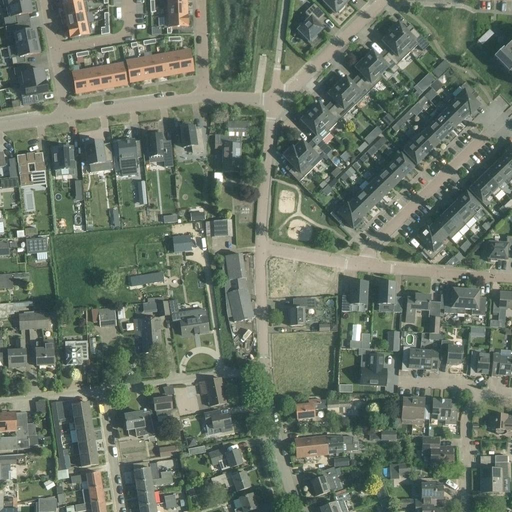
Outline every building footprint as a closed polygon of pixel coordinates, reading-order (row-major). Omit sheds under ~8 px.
[(320,0),(325,4),(324,6),(328,10),(329,9),(335,15),(337,13),(339,14),(344,9),(343,7),(348,2),(346,0),(320,0)] [(6,7),(8,18),(4,19),(5,26),(17,23),(16,17),(32,14),(30,2),(6,7)] [(86,3),(63,7),(66,18),(86,14),(89,14),(86,3)] [(168,7),(168,6),(165,7),(166,17),(166,18),(187,17),(186,6),(168,7)] [(324,16),(314,6),(305,14),(310,19),(298,32),(299,33),(298,34),(303,39),(304,38),(309,43),(310,41),(311,43),(317,38),(315,36),(322,30),(316,24),(324,16)] [(86,14),(66,18),(68,29),(88,24),(86,14)] [(167,29),(171,29),(187,28),(187,17),(166,18),(166,17),(163,17),(164,29),(167,29)] [(88,24),(68,29),(70,40),(91,35),(88,24)] [(429,46),(413,30),(408,35),(398,24),(389,33),(390,33),(410,54),(417,46),(423,52),(429,46)] [(7,34),(19,32),(18,25),(5,28),(7,34)] [(493,35),(489,30),(478,42),(482,46),(493,35)] [(16,46),(37,42),(35,31),(14,35),(16,46)] [(390,33),(389,33),(384,39),(385,40),(382,43),(391,52),(386,56),(396,67),(396,66),(410,54),(390,33)] [(16,46),(9,48),(11,59),(13,66),(25,63),(24,57),(40,54),(37,42),(16,46)] [(511,42),(505,49),(505,50),(504,50),(503,49),(493,58),(494,60),(496,58),(500,62),(498,64),(508,74),(510,73),(511,74),(511,42)] [(177,53),(180,75),(193,72),(189,51),(177,53)] [(369,53),(363,59),(379,76),(387,68),(394,75),(400,70),(396,66),(396,67),(386,56),(381,61),(372,52),(370,55),(369,53)] [(164,56),(168,77),(180,75),(177,53),(164,56)] [(168,77),(164,56),(152,58),(155,79),(168,77)] [(155,79),(152,58),(139,60),(143,81),(155,79)] [(364,78),(359,83),(369,93),(383,79),(379,76),(363,59),(357,65),(358,66),(355,69),(364,78)] [(143,81),(139,60),(126,62),(130,84),(143,81)] [(110,67),(114,88),(127,86),(123,65),(110,67)] [(17,76),(19,87),(45,82),(43,70),(27,74),(26,67),(13,70),(15,76),(17,76)] [(97,69),(101,90),(114,88),(110,67),(97,69)] [(443,73),(438,67),(431,73),(436,79),(443,73)] [(85,71),(89,93),(101,90),(97,69),(85,71)] [(89,93),(85,71),(72,74),(76,95),(89,93)] [(428,87),(434,81),(429,76),(423,82),(428,87)] [(341,80),(335,86),(355,106),(369,93),(359,83),(354,87),(345,78),(343,81),(341,80)] [(436,94),(443,87),(436,80),(429,88),(436,94)] [(47,94),(45,82),(19,87),(23,107),(34,105),(33,97),(47,94)] [(469,114),(470,116),(479,107),(470,98),(475,93),(465,84),(460,89),(464,92),(456,100),(455,100),(469,114)] [(342,119),(355,106),(335,86),(330,91),(331,93),(328,95),(337,104),(332,109),(342,119)] [(413,89),(416,93),(413,96),(417,99),(422,94),(415,87),(413,89)] [(456,100),(454,98),(446,105),(462,121),(469,114),(455,100),(456,100)] [(421,107),(425,103),(421,99),(417,103),(421,107)] [(308,112),(328,132),(329,132),(342,119),(332,109),(327,114),(318,105),(315,107),(314,106),(308,112)] [(439,112),(454,128),(462,121),(446,105),(439,112)] [(413,114),(418,109),(415,106),(410,111),(413,114)] [(410,111),(404,117),(408,121),(414,116),(410,111)] [(304,119),(301,121),(308,128),(316,137),(311,142),(316,147),(321,141),(322,142),(330,134),(329,132),(328,132),(308,112),(302,118),(304,119)] [(431,119),(447,135),(454,128),(439,112),(431,119)] [(385,123),(389,127),(395,120),(392,117),(385,123)] [(447,135),(431,119),(424,126),(440,143),(447,135)] [(228,147),(230,147),(230,157),(232,157),(233,173),(240,173),(240,172),(246,173),(246,163),(240,163),(241,138),(248,138),(249,122),(228,122),(228,136),(228,147)] [(395,126),(399,130),(403,126),(399,122),(395,126)] [(189,126),(178,127),(182,149),(191,148),(192,155),(203,153),(205,152),(202,133),(195,134),(195,131),(194,128),(189,129),(189,126)] [(391,129),(396,134),(400,130),(399,130),(395,126),(391,129)] [(424,126),(417,133),(432,150),(440,143),(424,126)] [(152,137),(146,137),(148,159),(163,157),(164,169),(172,168),(170,147),(162,148),(161,133),(152,134),(152,137)] [(409,141),(425,157),(432,150),(417,133),(409,141)] [(232,157),(230,157),(230,147),(228,147),(228,136),(215,136),(215,150),(222,150),(222,173),(233,173),(232,157)] [(369,136),(364,141),(369,146),(374,141),(369,136)] [(126,142),(117,143),(120,171),(121,171),(136,170),(138,169),(137,159),(141,159),(140,142),(135,143),(135,141),(129,141),(126,142)] [(321,141),(316,147),(326,157),(326,156),(331,152),(321,141)] [(401,149),(416,165),(425,157),(409,141),(401,149)] [(87,155),(85,155),(86,163),(88,163),(89,166),(90,166),(111,163),(112,163),(109,145),(102,146),(102,145),(102,142),(97,143),(86,145),(87,155)] [(293,149),(292,149),(312,170),(326,157),(316,147),(311,151),(306,147),(302,142),(299,145),(298,144),(293,149)] [(363,152),(368,147),(365,143),(360,148),(363,152)] [(377,143),(374,146),(378,151),(382,147),(377,143)] [(54,149),(53,149),(55,171),(56,178),(58,178),(58,177),(56,177),(56,171),(71,170),(72,176),(74,176),(72,148),(71,148),(72,148),(59,149),(54,149)] [(299,183),(312,170),(292,149),(293,149),(292,149),(283,157),(293,168),(288,173),(299,183)] [(397,152),(388,161),(404,177),(413,169),(397,152)] [(33,182),(45,181),(46,181),(43,159),(39,160),(39,155),(35,156),(34,154),(27,155),(27,156),(17,157),(19,176),(22,176),(23,186),(33,185),(33,182)] [(511,158),(507,154),(500,161),(511,172),(511,158)] [(359,160),(363,164),(368,159),(364,155),(359,160)] [(397,184),(404,177),(388,161),(381,168),(397,184)] [(511,172),(500,161),(493,168),(505,181),(508,184),(511,180),(511,172)] [(355,164),(352,167),(356,172),(360,168),(355,164)] [(355,173),(351,168),(345,174),(350,179),(355,173)] [(389,191),(397,184),(381,168),(374,175),(389,191)] [(498,188),(505,181),(493,168),(485,175),(498,188)] [(339,179),(343,183),(348,178),(344,174),(339,179)] [(366,183),(369,186),(370,186),(382,199),(389,191),(374,175),(366,183)] [(501,191),(498,188),(485,175),(478,182),(491,195),(494,198),(501,191)] [(17,187),(16,179),(6,180),(6,188),(17,187)] [(338,182),(334,179),(328,186),(331,189),(338,182)] [(83,201),(81,182),(75,182),(76,198),(76,197),(82,197),(82,201),(81,201),(81,202),(82,201),(83,201)] [(322,190),(327,186),(323,182),(319,187),(322,190)] [(469,191),(482,203),(491,195),(478,182),(469,191)] [(370,186),(369,186),(363,193),(362,193),(375,206),(382,199),(370,186)] [(375,206),(362,193),(363,193),(359,189),(352,197),(367,213),(375,206)] [(466,194),(457,202),(473,219),(482,210),(466,194)] [(360,220),(367,213),(352,197),(345,203),(344,204),(360,220)] [(503,208),(507,212),(511,206),(511,202),(510,201),(503,208)] [(362,221),(360,220),(344,204),(345,203),(343,202),(330,215),(339,225),(344,220),(353,230),(362,221)] [(465,226),(473,219),(457,202),(450,210),(465,226)] [(503,215),(507,212),(503,208),(502,207),(499,211),(503,215)] [(450,210),(442,217),(458,233),(465,226),(450,210)] [(442,217),(435,224),(448,237),(451,240),(458,233),(442,217)] [(232,237),(232,222),(210,223),(211,238),(232,237)] [(440,244),(440,243),(448,237),(435,224),(428,231),(440,244)] [(486,225),(485,224),(481,228),(486,232),(489,229),(486,225)] [(432,262),(445,248),(440,243),(440,244),(428,231),(427,229),(418,238),(427,247),(422,252),(432,262)] [(470,240),(474,244),(478,239),(474,235),(470,240)] [(189,237),(172,239),(174,253),(191,252),(189,237)] [(511,238),(507,238),(507,245),(489,244),(489,246),(487,246),(486,252),(488,252),(488,260),(490,260),(490,262),(497,263),(497,261),(506,261),(507,251),(511,251),(511,238)] [(26,241),(27,255),(47,253),(46,239),(26,241)] [(462,246),(467,251),(472,246),(467,242),(462,246)] [(0,243),(0,257),(9,257),(9,248),(8,243),(0,243)] [(454,258),(459,263),(464,259),(458,253),(454,258)] [(246,289),(241,256),(226,258),(220,259),(224,282),(227,314),(228,318),(233,317),(234,323),(254,319),(247,289),(246,289)] [(455,268),(459,263),(454,258),(453,257),(444,266),(445,267),(455,268)] [(330,277),(307,273),(304,289),(327,292),(327,294),(336,296),(338,282),(330,281),(330,277)] [(132,288),(163,283),(162,274),(130,280),(132,288)] [(0,289),(13,289),(12,275),(0,275),(0,289)] [(342,297),(341,313),(350,313),(351,305),(366,306),(367,283),(351,282),(350,297),(342,297)] [(380,284),(379,306),(380,306),(393,306),(393,314),(401,314),(402,299),(394,299),(395,285),(380,284)] [(440,296),(439,310),(444,311),(444,314),(456,315),(457,310),(464,310),(466,291),(455,290),(452,293),(452,297),(445,296),(440,296)] [(466,291),(464,310),(472,311),(471,316),(484,317),(485,299),(478,299),(478,295),(476,292),(466,291)] [(511,293),(500,292),(499,302),(493,302),(492,313),(499,314),(499,308),(511,308),(511,293)] [(406,318),(406,324),(414,325),(414,319),(415,311),(428,312),(429,312),(430,303),(430,297),(415,296),(415,301),(407,300),(406,318)] [(290,310),(290,327),(304,327),(304,311),(315,310),(315,300),(293,300),(293,310),(290,310)] [(176,301),(168,302),(168,303),(170,316),(171,316),(172,323),(180,321),(182,337),(209,333),(207,317),(206,310),(178,314),(177,302),(176,301)] [(168,302),(157,304),(159,318),(170,317),(168,302)] [(0,320),(7,320),(7,317),(14,316),(14,309),(32,308),(32,304),(14,305),(0,305),(0,320)] [(98,310),(91,310),(93,323),(99,323),(100,327),(116,325),(115,309),(98,310)] [(47,329),(46,315),(29,316),(30,330),(47,329)] [(29,316),(20,317),(21,331),(30,330),(29,316)] [(439,335),(440,319),(429,319),(429,335),(439,335)] [(141,336),(143,336),(144,355),(162,354),(159,320),(135,322),(136,336),(140,335),(141,336)] [(292,339),(292,360),(312,360),(312,339),(315,339),(315,334),(300,334),(300,339),(292,339)] [(362,335),(361,342),(361,350),(369,350),(370,335),(362,335)] [(388,338),(387,352),(397,352),(398,338),(388,338)] [(95,339),(89,340),(91,356),(97,355),(95,339)] [(9,369),(26,368),(25,352),(24,342),(17,343),(17,353),(9,353),(9,369)] [(37,343),(38,368),(55,367),(53,342),(45,343),(37,343)] [(441,342),(440,357),(447,358),(446,363),(452,364),(451,367),(456,367),(459,364),(461,347),(453,346),(453,343),(441,342)] [(76,344),(66,344),(66,351),(67,367),(82,366),(82,361),(87,361),(89,361),(88,343),(83,343),(76,344)] [(419,370),(420,351),(410,350),(410,348),(403,348),(401,371),(409,372),(409,370),(419,370)] [(359,350),(358,356),(369,357),(369,369),(361,369),(361,386),(385,387),(386,370),(382,370),(383,357),(370,356),(370,351),(359,350)] [(431,351),(420,351),(419,370),(429,371),(429,373),(436,374),(438,350),(431,350),(431,351)] [(476,376),(476,374),(487,375),(488,356),(478,355),(478,352),(471,352),(469,376),(476,376)] [(498,378),(498,375),(509,376),(510,357),(499,357),(500,354),(492,354),(491,377),(498,378)] [(314,370),(294,370),(294,377),(292,377),(292,378),(294,378),(294,384),(292,384),(292,385),(294,385),(295,391),(309,391),(309,398),(330,397),(330,388),(314,388),(314,370)] [(226,405),(221,380),(199,385),(202,397),(208,395),(210,408),(226,405)] [(174,388),(165,388),(165,397),(174,397),(174,388)] [(158,419),(159,424),(171,422),(173,434),(183,432),(179,413),(178,410),(172,411),(170,399),(154,401),(156,413),(157,419),(158,419)] [(409,400),(408,409),(415,409),(414,419),(414,421),(411,420),(411,421),(412,421),(411,427),(422,428),(422,421),(428,421),(429,407),(423,407),(424,400),(413,399),(410,399),(410,400),(409,400)] [(315,418),(314,411),(327,409),(327,415),(347,414),(347,410),(350,409),(349,403),(339,403),(327,403),(321,404),(320,400),(308,401),(309,405),(296,406),(297,420),(315,418)] [(397,416),(396,425),(401,426),(401,420),(411,421),(411,420),(414,421),(414,419),(415,409),(408,409),(409,400),(403,400),(401,416),(397,416)] [(437,415),(436,420),(444,421),(444,425),(455,426),(456,405),(449,404),(449,401),(432,400),(431,415),(437,415)] [(53,422),(59,421),(64,420),(62,403),(51,405),(52,410),(53,422)] [(91,417),(89,405),(72,407),(74,419),(91,417)] [(216,412),(204,414),(207,426),(213,424),(214,430),(215,434),(222,433),(222,434),(232,432),(229,416),(221,417),(220,411),(216,412)] [(0,452),(17,451),(17,452),(29,451),(29,440),(28,440),(26,414),(16,415),(16,414),(0,414),(0,452)] [(144,424),(142,415),(142,414),(125,416),(128,432),(134,431),(135,438),(142,437),(148,437),(148,443),(156,442),(155,436),(152,423),(144,424)] [(495,428),(495,431),(495,434),(496,435),(497,436),(499,436),(500,436),(501,436),(503,436),(505,435),(506,435),(506,432),(511,432),(511,417),(507,417),(507,416),(496,416),(496,418),(488,417),(488,428),(495,428)] [(91,417),(74,419),(76,432),(93,429),(91,417)] [(76,432),(70,433),(72,445),(78,444),(95,441),(93,429),(76,432)] [(382,433),(369,433),(369,441),(381,441),(381,442),(396,442),(396,441),(402,441),(402,436),(396,436),(396,432),(382,432),(382,433)] [(327,438),(326,438),(295,441),(297,458),(329,455),(327,438)] [(344,438),(327,438),(329,455),(344,453),(349,453),(349,452),(349,445),(353,445),(353,443),(353,438),(344,438)] [(431,456),(431,466),(444,466),(444,463),(453,463),(452,448),(440,448),(440,438),(422,438),(422,452),(422,456),(431,456)] [(95,441),(78,444),(80,456),(96,454),(95,441)] [(159,450),(160,458),(168,457),(167,449),(159,450)] [(225,450),(210,455),(214,467),(219,465),(222,472),(231,469),(242,465),(237,452),(227,456),(225,450)] [(80,456),(82,469),(98,466),(96,454),(80,456)] [(0,481),(1,481),(10,480),(10,465),(16,465),(16,457),(0,457),(0,481)] [(480,470),(481,481),(484,481),(485,494),(502,493),(501,480),(508,480),(507,457),(494,457),(495,469),(480,470)] [(67,479),(64,459),(59,459),(57,460),(59,480),(67,479)] [(349,467),(348,459),(336,460),(337,468),(349,467)] [(398,466),(398,476),(410,476),(409,465),(398,466)] [(323,478),(311,482),(313,489),(311,489),(313,496),(315,496),(315,497),(328,493),(335,491),(332,482),(338,481),(336,477),(342,475),(340,469),(334,470),(334,468),(321,472),(323,478)] [(150,470),(134,472),(136,484),(152,482),(152,481),(150,470)] [(382,480),(379,472),(369,475),(371,483),(382,480)] [(251,489),(245,473),(232,478),(231,473),(211,480),(214,489),(225,485),(226,489),(234,486),(237,494),(251,489)] [(89,490),(102,488),(100,474),(71,479),(72,485),(88,482),(89,490)] [(152,482),(136,484),(138,496),(154,494),(153,487),(173,484),(172,478),(161,480),(152,481),(152,482)] [(48,492),(55,487),(51,480),(43,485),(48,492)] [(377,490),(383,487),(381,481),(375,483),(377,490)] [(421,501),(433,501),(443,501),(443,485),(415,485),(415,493),(421,493),(421,501)] [(104,502),(102,488),(89,490),(82,491),(84,505),(99,502),(104,502)] [(189,499),(196,497),(193,489),(187,492),(189,499)] [(139,508),(155,506),(154,494),(138,496),(139,508)] [(320,509),(320,511),(345,511),(343,503),(349,501),(346,494),(333,499),(335,503),(320,509)] [(238,500),(241,509),(234,511),(250,511),(258,510),(253,495),(238,500)] [(0,496),(0,509),(3,510),(17,510),(17,500),(8,500),(8,503),(2,502),(2,497),(0,496)] [(392,511),(388,499),(380,502),(383,511),(392,511)] [(56,511),(56,500),(38,500),(38,511),(56,511)] [(433,509),(433,501),(421,501),(400,501),(400,509),(415,508),(414,511),(442,511),(443,509),(433,509)] [(99,502),(84,505),(66,508),(66,511),(85,511),(92,511),(105,511),(104,502),(99,502)]
